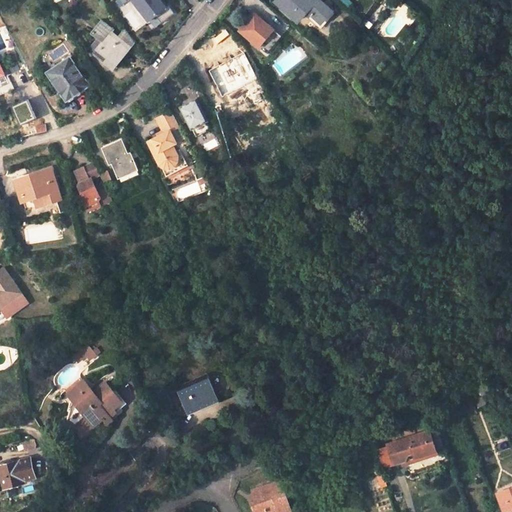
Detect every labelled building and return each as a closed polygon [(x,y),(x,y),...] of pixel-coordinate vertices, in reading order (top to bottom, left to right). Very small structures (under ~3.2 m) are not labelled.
[(126,0),(128,2),(129,0),(132,0),(149,21),(155,16),(161,23),(174,13),(168,5),(166,7),(160,0),(126,0)] [(277,0),(275,2),(296,21),(306,9),(319,21),(329,11),(317,0),(277,0)] [(128,15),(138,29),(146,23),(136,9),(128,15)] [(259,47),(273,29),(257,16),(250,24),(246,21),(239,30),(259,47)] [(125,28),(119,36),(114,32),(115,29),(102,19),(91,33),(97,38),(101,42),(101,46),(94,54),(114,70),(136,42),(125,28)] [(97,38),(88,50),(94,54),(101,46),(101,42),(97,38)] [(236,70),(219,56),(205,71),(223,86),(236,70)] [(70,58),(48,73),(67,101),(89,86),(70,58)] [(33,86),(27,71),(16,75),(23,90),(33,86)] [(205,99),(184,110),(198,139),(212,132),(206,118),(213,114),(205,99)] [(176,155),(172,146),(177,143),(171,130),(180,126),(172,112),(157,118),(164,133),(149,140),(160,164),(163,164),(165,165),(169,163),(176,155)] [(47,131),(45,124),(36,126),(35,120),(19,124),(22,137),(30,135),(47,131)] [(118,172),(135,165),(130,155),(129,156),(120,138),(103,146),(110,160),(112,160),(118,172)] [(166,178),(188,168),(177,143),(172,146),(176,155),(169,163),(165,165),(163,164),(160,164),(166,178)] [(79,185),(83,193),(82,195),(89,211),(113,200),(105,182),(97,186),(93,178),(102,174),(96,162),(75,171),(80,183),(79,185)] [(56,198),(60,197),(51,169),(19,179),(25,199),(43,193),(46,202),(56,198)] [(46,202),(43,193),(25,199),(28,207),(46,202)] [(60,212),(75,207),(74,204),(71,195),(71,194),(60,197),(56,198),(60,212)] [(0,308),(23,292),(5,267),(0,271),(0,308)] [(23,292),(0,308),(7,318),(29,302),(23,292)] [(88,348),(74,360),(79,366),(87,359),(91,363),(97,359),(94,354),(88,348)] [(215,393),(206,369),(179,380),(188,402),(205,396),(205,397),(215,393)] [(82,382),(67,395),(71,398),(85,386),(82,382)] [(85,386),(71,398),(80,409),(78,411),(87,422),(94,430),(104,422),(106,424),(107,423),(108,424),(111,421),(125,409),(122,406),(126,403),(110,384),(94,397),(85,386)] [(488,406),(495,403),(487,384),(479,387),(482,394),(475,397),(479,406),(487,403),(488,406)] [(77,430),(84,438),(94,430),(87,422),(77,430)] [(435,449),(430,428),(387,439),(387,442),(392,461),(400,459),(399,454),(412,450),(414,455),(435,449)] [(508,437),(507,432),(492,438),(493,443),(508,437)] [(26,449),(39,445),(36,438),(23,442),(26,449)] [(392,461),(387,442),(375,445),(382,464),(392,461)] [(400,459),(392,461),(393,464),(436,453),(435,449),(414,455),(412,450),(399,454),(400,459)] [(35,478),(29,459),(0,468),(0,470),(5,487),(35,478)] [(278,511),(290,507),(279,479),(251,489),(255,499),(252,500),(255,511),(262,511),(277,507),(278,511)] [(511,507),(511,484),(497,491),(505,511),(511,507)] [(6,490),(7,497),(17,495),(15,487),(6,490)]
